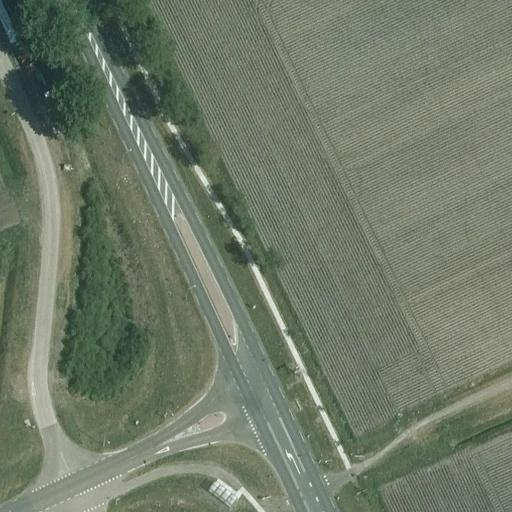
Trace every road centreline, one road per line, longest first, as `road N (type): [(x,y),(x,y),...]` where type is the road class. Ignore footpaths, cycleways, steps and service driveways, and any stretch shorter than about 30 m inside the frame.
road 1 (unclassified): [(74,484),(36,389),(49,214),(41,158),(0,61)]
road 2 (primary): [(247,386),(69,0)]
